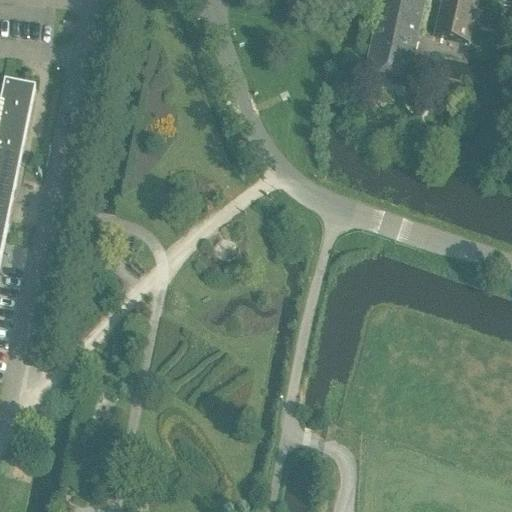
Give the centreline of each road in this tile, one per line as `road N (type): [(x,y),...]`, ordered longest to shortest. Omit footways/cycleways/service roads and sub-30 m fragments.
road 1 (track): [(120,511),(162,270),(139,231),(50,213)]
road 2 (track): [(283,176),(162,270),(50,387),(13,406)]
road 3 (unclassified): [(269,511),(309,306),(338,211)]
road 4 (tertiary): [(338,211),(283,176),(266,152),(208,0)]
road 5 (tertiary): [(511,263),(338,211)]
